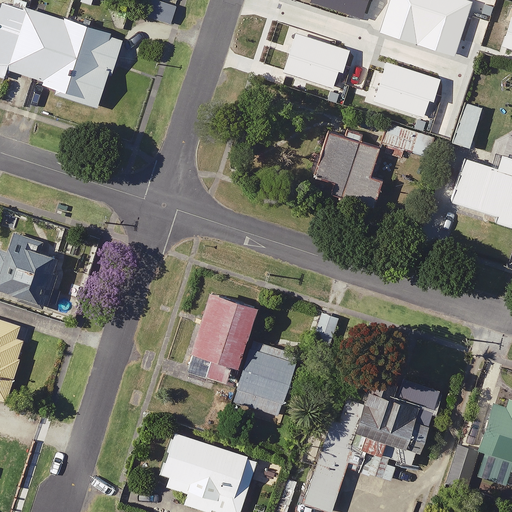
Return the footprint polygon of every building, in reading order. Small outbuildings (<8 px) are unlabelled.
[(48,81),(46,86),(61,91),(59,95),(103,111),(128,39),(13,0),(9,0),(5,13),(0,11),(0,75),(8,78),(11,68),(48,81)] [(182,4),(168,0),(158,0),(153,17),(176,24),(182,4)] [(480,21),(420,0),(376,0),(370,17),(374,19),(368,35),(388,43),(372,89),(446,116),(480,21)] [(485,109),(468,104),(456,142),(473,148),(485,109)] [(434,136),(393,122),(386,142),(428,155),(434,136)] [(384,151),(334,133),(319,175),(340,183),(336,192),(378,207),(388,179),(375,175),(384,151)] [(511,158),(508,170),(469,157),(455,201),(489,212),(487,217),(511,225),(511,158)] [(34,236),(20,232),(14,251),(2,247),(0,251),(0,288),(52,304),(66,259),(30,248),(34,236)] [(288,416),(307,356),(265,343),(263,347),(255,344),(266,309),(218,294),(200,352),(219,358),(213,376),(244,386),(239,401),(288,416)] [(33,328),(0,318),(0,396),(12,400),(33,328)] [(334,511),(350,465),(357,468),(394,480),(399,465),(420,472),(447,390),(377,367),(368,393),(347,386),(308,502),(334,511)] [(511,401),(499,398),(483,452),(511,460),(511,401)] [(249,511),(246,511),(263,461),(179,432),(162,483),(191,493),(188,502),(218,511),(249,511)]
